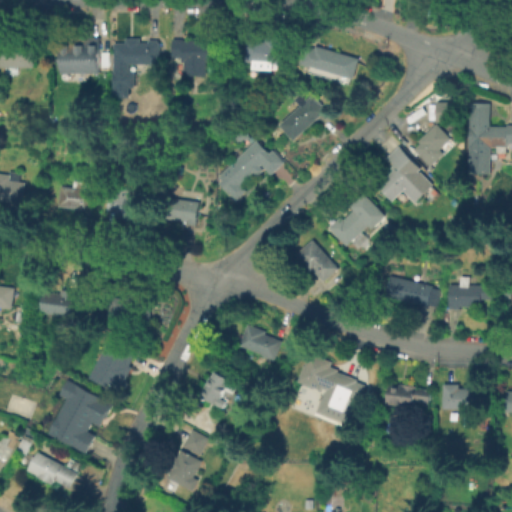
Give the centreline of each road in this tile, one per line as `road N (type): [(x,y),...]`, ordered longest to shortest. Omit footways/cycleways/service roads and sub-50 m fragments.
road 1 (residential): [(504,0),(207,297),(135,442),(114,511)]
road 2 (residential): [(511,79),(299,0),(0,1)]
road 3 (residential): [(511,351),(425,349),(258,289),(0,245)]
